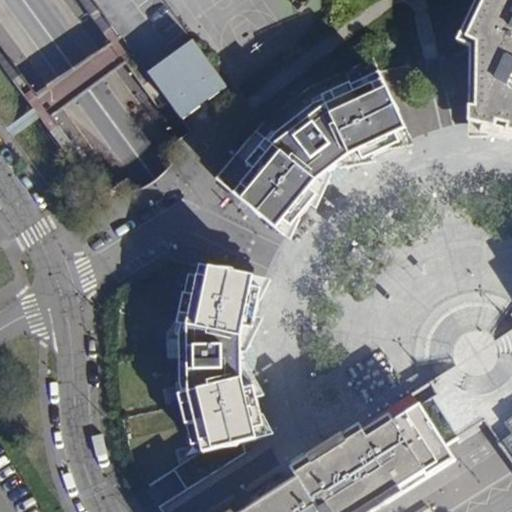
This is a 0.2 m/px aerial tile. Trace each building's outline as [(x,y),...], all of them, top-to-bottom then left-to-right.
[(511,0),(478,0),(458,44),(471,49),(469,125),(483,129),(481,137),(511,143),(511,0)] [(228,90),(194,42),(160,67),(150,74),(184,122),(195,114),(228,90)] [(276,232),(279,230),(285,225),(292,231),(324,192),(330,187),(324,179),(341,165),(348,172),(353,169),(401,145),(397,136),(406,132),(382,82),(354,95),(350,85),(330,94),(334,104),(327,108),(324,102),(314,107),(276,136),(269,145),(256,134),(231,164),(214,180),(224,188),(276,232)] [(401,145),(410,141),(406,132),(397,136),(401,145)] [(285,225),(279,230),(276,232),(286,240),(292,231),(285,225)] [(180,408),(189,446),(198,444),(201,454),(255,442),(253,430),(265,428),(250,370),(247,371),(246,348),(251,349),(251,342),(262,289),(251,287),(253,278),(199,267),(196,277),(188,276),(180,316),(189,318),(186,328),(182,327),(180,340),(177,384),(180,396),(187,396),(189,406),(180,408)] [(189,318),(180,316),(176,339),(180,340),(182,327),(186,328),(189,318)] [(455,367),(441,377),(444,382),(446,386),(452,390),(459,394),(465,396),(472,397),(480,397),(489,395),(500,390),(505,386),(510,381),(511,377),(511,336),(510,333),(496,342),(492,334),(487,332),(480,331),(471,332),(464,335),(458,340),(455,344),(452,350),(452,358),(455,367)] [(180,396),(177,384),(174,386),(180,408),(189,406),(187,396),(180,396)] [(414,402),(409,405),(447,463),(452,462),(443,448),(456,440),(431,401),(418,409),(414,402)] [(351,419),(286,462),(291,469),(279,477),(282,481),(261,494),(259,490),(238,504),(240,507),(232,511),(229,511),(228,510),(225,506),(215,511),(371,511),(447,463),(409,405),(387,419),(382,411),(356,427),(351,419)] [(282,481),(279,477),(259,490),(261,494),(282,481)]
